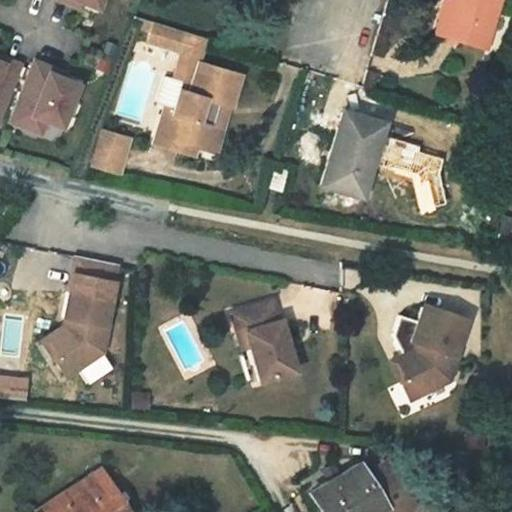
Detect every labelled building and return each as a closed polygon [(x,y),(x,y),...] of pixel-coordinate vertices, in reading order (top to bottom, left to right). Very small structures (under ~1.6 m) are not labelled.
[(453,4),(445,30),(434,66),(474,77),(493,17),(453,4)] [(149,30),(152,21),(133,14),(130,24),(149,30)] [(190,55),(197,35),(152,21),(149,30),(145,41),(179,52),(189,55),(190,55)] [(427,64),(434,66),(445,30),(439,28),(427,64)] [(206,38),(197,35),(190,55),(189,55),(187,61),(198,64),(199,62),(206,38)] [(189,55),(179,52),(172,77),(182,81),(187,61),(189,55)] [(0,108),(18,64),(2,57),(0,61),(0,63),(1,63),(0,64),(0,108)] [(33,61),(8,121),(25,128),(30,115),(29,114),(46,73),(47,73),(49,67),(33,61)] [(239,75),(199,62),(198,64),(187,61),(182,81),(174,108),(165,105),(154,143),(180,151),(183,140),(197,145),(205,148),(219,104),(229,107),(239,75)] [(62,79),(64,74),(49,67),(47,73),(62,79)] [(44,120),(59,126),(76,85),(62,79),(47,73),(46,73),(29,114),(30,115),(44,120)] [(172,77),(165,75),(157,103),(165,105),(174,108),(182,81),(172,77)] [(215,151),(229,107),(219,104),(205,148),(215,151)] [(386,124),(344,111),(325,185),(349,192),(354,176),(369,180),(386,124)] [(25,128),(39,133),(44,120),(30,115),(25,128)] [(117,174),(128,139),(99,131),(89,165),(117,174)] [(193,155),(197,145),(183,140),(180,151),(193,155)] [(281,168),(273,166),(268,185),(284,189),(289,171),(281,168)] [(365,197),(369,180),(354,176),(349,192),(365,197)] [(105,328),(117,268),(77,259),(63,320),(66,321),(69,322),(67,336),(51,345),(57,355),(55,363),(65,379),(81,368),(85,352),(102,355),(107,329),(105,328)] [(273,302),(233,313),(238,334),(246,331),(250,346),(259,381),(295,372),(281,320),(278,321),(273,302)] [(469,325),(426,310),(420,326),(402,320),(395,339),(398,346),(407,349),(414,363),(403,368),(407,377),(404,387),(411,404),(428,395),(434,378),(452,384),(460,361),(457,360),(469,325)] [(55,363),(57,355),(51,345),(67,336),(69,322),(66,321),(64,330),(42,343),(55,363)] [(246,331),(238,334),(243,348),(250,346),(246,331)] [(407,349),(398,346),(405,359),(393,365),(404,387),(407,377),(403,368),(414,363),(407,349)] [(85,352),(81,368),(102,355),(85,352)] [(434,378),(428,395),(452,384),(434,378)] [(127,511),(100,470),(39,511),(127,511)] [(400,511),(377,470),(354,483),(348,472),(298,500),(293,504),(297,511),(400,511)]
